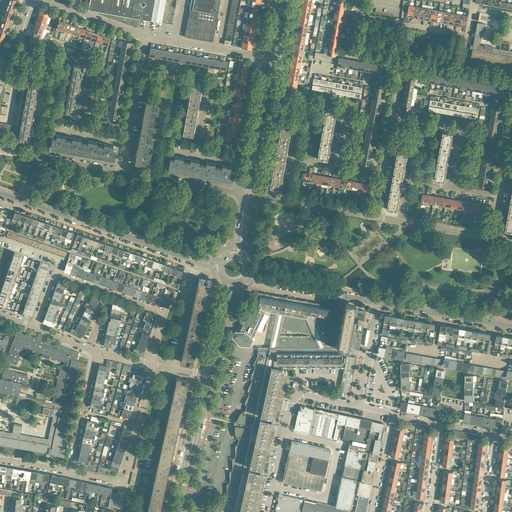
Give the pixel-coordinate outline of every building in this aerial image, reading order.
[(89,0),(88,9),(110,13),(111,0),(89,0)] [(123,0),(111,0),(110,13),(121,15),(123,0)] [(131,17),(133,2),(133,0),(123,0),(121,15),(131,17)] [(157,22),(161,23),(165,0),(155,0),(151,21),(152,21),(156,22),(157,22)] [(190,0),(189,9),(199,11),(197,19),(188,17),(185,37),(213,42),(220,0),(190,0)] [(144,4),(133,2),(131,17),(141,19),(144,4)] [(3,8),(5,9),(13,12),(15,6),(5,3),(6,3),(5,6),(4,5),(3,8)] [(151,21),(153,6),(144,4),(141,19),(151,21)] [(2,12),(2,14),(11,17),(13,12),(5,9),(3,8),(2,12)] [(39,12),(39,14),(48,17),(50,11),(41,8),(40,8),(39,11),(39,12)] [(511,16),(476,9),(471,32),(487,35),(489,27),(496,28),(498,29),(499,29),(500,29),(500,30),(501,31),(502,31),(502,32),(503,33),(503,34),(503,35),(504,44),(504,45),(504,46),(504,47),(505,47),(505,48),(506,48),(506,49),(507,49),(509,49),(510,49),(511,49),(511,48),(511,16)] [(245,11),(244,17),(247,18),(256,19),(256,17),(257,18),(258,14),(248,12),(245,11)] [(9,23),(11,17),(2,14),(1,14),(0,16),(0,20),(1,21),(9,23)] [(46,23),(48,17),(39,14),(38,16),(37,16),(36,19),(46,23)] [(35,23),(35,25),(44,28),(46,23),(36,19),(35,23)] [(0,26),(7,29),(9,23),(1,21),(0,20),(0,26)] [(56,29),(62,31),(65,22),(63,22),(59,20),(56,29)] [(67,21),(64,20),(63,22),(65,22),(62,31),(65,32),(66,31),(68,32),(70,24),(66,23),(67,21)] [(79,36),(82,28),(78,27),(78,25),(75,23),(74,26),(76,26),(73,35),(77,36),(77,35),(79,36)] [(76,26),(74,26),(70,24),(68,32),(70,33),(69,33),(73,35),(76,26)] [(44,28),(35,25),(34,27),(33,27),(32,31),(42,34),(44,28)] [(90,40),(93,32),(89,31),(90,29),(86,27),(86,29),(87,30),(84,39),(88,40),(88,39),(90,40)] [(87,30),(86,29),(82,28),(79,36),(81,36),(81,37),(84,39),(87,30)] [(40,40),(42,34),(32,31),(31,34),(32,35),(31,37),(40,40)] [(102,44),(104,36),(100,34),(101,32),(98,31),(97,33),(99,34),(96,42),(99,44),(100,43),(102,44)] [(99,34),(97,33),(93,32),(90,40),(92,40),(92,41),(96,42),(99,34)] [(107,46),(112,33),(110,33),(108,37),(104,36),(102,44),(104,44),(103,45),(107,46)] [(29,42),(38,45),(40,40),(31,37),(30,39),(29,38),(29,39),(28,42),(29,42)] [(119,41),(118,46),(122,47),(130,49),(131,45),(130,45),(131,43),(123,41),(119,41)] [(161,59),(163,45),(161,45),(161,50),(156,49),(155,57),(157,57),(157,58),(161,59)] [(168,51),(167,59),(169,60),(172,61),(175,48),(173,47),(173,50),(168,49),(168,51)] [(184,63),(187,50),(185,49),(184,54),(180,53),(179,61),(181,62),(180,62),(184,63)] [(196,65),(199,52),(197,52),(196,56),(192,55),(190,64),(192,64),(192,65),(196,65)] [(204,58),(202,66),(204,66),(204,67),(208,68),(211,54),(209,54),(208,56),(204,56),(204,58)] [(216,60),(214,68),(216,68),(216,69),(220,70),(222,56),(221,56),(220,61),(216,60)] [(82,73),(83,66),(73,64),(73,65),(74,65),(71,81),(80,82),(82,76),(82,73),(83,73),(82,73)] [(27,94),(37,96),(40,80),(29,78),(30,78),(27,94)] [(312,89),(319,90),(320,80),(313,79),(312,89)] [(319,90),(326,91),(327,81),(320,80),(319,90)] [(79,89),(80,82),(71,81),(68,97),(77,98),(79,92),(80,92),(79,91),(79,89),(80,89),(79,89)] [(326,91),(333,93),(334,83),(327,81),(326,91)] [(333,93),(340,94),(341,84),(334,83),(333,93)] [(340,94),(346,95),(348,85),(341,84),(340,94)] [(346,95),(353,96),(355,86),(348,85),(346,95)] [(200,94),(201,88),(191,86),(192,86),(189,102),(198,104),(199,97),(200,97),(199,97),(200,95),(201,95),(200,94)] [(360,98),(362,88),(355,86),(353,96),(360,98)] [(405,86),(404,90),(405,90),(405,92),(413,93),(417,94),(418,88),(414,87),(405,86)] [(404,94),(403,98),(415,100),(417,94),(413,93),(405,92),(405,94),(404,94)] [(34,112),(37,96),(27,94),(24,110),(34,112)] [(77,98),(68,97),(65,112),(64,112),(75,114),(76,107),(77,108),(77,107),(76,107),(76,105),(77,105),(76,105),(77,98)] [(229,97),(228,103),(231,104),(242,106),(242,102),(242,100),(233,98),(229,97)] [(403,98),(402,102),(403,102),(403,104),(411,105),(414,106),(415,100),(403,98)] [(157,118),(160,102),(157,101),(148,100),(147,100),(146,100),(143,115),(157,118)] [(430,100),(429,110),(435,111),(437,101),(430,100)] [(435,111),(442,112),(444,102),(437,101),(435,111)] [(197,110),(198,104),(189,102),(186,118),(195,120),(197,113),(197,110),(198,111),(198,110),(197,110)] [(442,112),(449,114),(451,104),(444,102),(442,112)] [(449,114),(456,115),(458,105),(451,104),(449,114)] [(456,115),(463,116),(465,106),(458,105),(456,115)] [(463,116),(470,118),(472,108),(469,107),(465,106),(463,116)] [(470,118),(477,119),(479,109),(472,108),(470,118)] [(34,112),(24,110),(21,126),(32,128),(34,112)] [(335,119),(334,119),(335,112),(325,110),(326,111),(323,126),(332,128),(334,122),(334,121),(334,119),(335,119)] [(118,114),(110,112),(109,118),(108,118),(107,122),(117,123),(117,121),(117,120),(118,116),(117,116),(118,114)] [(155,130),(157,118),(143,115),(140,131),(151,133),(152,130),(155,130)] [(195,120),(186,118),(183,134),(182,134),(193,136),(194,129),(195,129),(194,129),(194,126),(195,126),(194,126),(195,120)] [(279,140),(289,142),(292,126),(281,124),(282,124),(279,140)] [(29,144),(32,128),(21,126),(18,142),(17,142),(29,144)] [(331,135),(332,128),(323,126),(320,142),(329,144),(331,138),(331,137),(331,135),(332,135),(331,135)] [(151,150),(154,137),(151,137),(151,133),(140,131),(137,147),(151,150)] [(434,179),(434,180),(444,182),(453,134),(443,132),(444,132),(435,180),(434,179)] [(52,140),(51,147),(51,148),(66,151),(69,137),(53,134),(53,135),(52,137),(52,140)] [(82,154),(82,153),(84,143),(81,143),(81,139),(69,137),(66,151),(82,154)] [(276,156),(286,158),(289,142),(279,140),(276,156)] [(88,144),(84,143),(82,153),(82,154),(98,157),(101,143),(88,141),(88,144)] [(328,150),(329,144),(320,142),(317,158),(316,158),(327,160),(328,153),(329,153),(328,153),(328,151),(329,151),(328,150)] [(114,160),(114,158),(114,159),(117,146),(101,143),(98,157),(114,160)] [(397,161),(407,163),(410,147),(398,145),(398,146),(400,146),(397,161)] [(146,165),(148,166),(151,150),(137,147),(134,163),(136,163),(136,164),(146,165)] [(187,159),(171,156),(168,168),(169,168),(168,170),(184,173),(187,159)] [(273,172),(284,174),(286,158),(276,156),(273,172)] [(358,158),(357,164),(369,166),(369,165),(369,166),(370,162),(369,162),(370,160),(362,158),(358,158)] [(187,159),(184,173),(200,176),(200,174),(202,165),(199,164),(199,161),(187,159)] [(404,179),(407,163),(397,161),(394,177),(404,179)] [(202,165),(200,174),(200,176),(216,179),(219,164),(206,162),(205,165),(202,165)] [(235,167),(219,164),(216,179),(232,181),(232,180),(235,167)] [(305,172),(303,184),(309,185),(309,182),(311,173),(311,171),(309,171),(309,173),(305,172)] [(269,188),(281,190),(284,174),(273,172),(270,188),(269,187),(269,188)] [(475,175),(475,176),(478,177),(477,179),(480,180),(488,181),(488,179),(489,179),(490,175),(481,174),(475,173),(475,175)] [(391,193),(401,195),(404,179),(394,177),(391,193)] [(344,192),(346,180),(340,179),(339,187),(338,191),(344,192)] [(352,181),(346,180),(344,192),(350,193),(351,189),(352,181)] [(399,211),(401,195),(391,193),(388,209),(387,209),(399,211)] [(12,219),(18,221),(21,214),(15,211),(12,219)] [(18,221),(24,224),(27,216),(21,214),(18,221)] [(24,224),(30,226),(33,218),(27,216),(24,224)] [(30,226),(36,228),(38,220),(33,218),(30,226)] [(36,228),(42,230),(44,222),(38,220),(36,228)] [(42,230),(48,232),(50,224),(44,222),(42,230)] [(48,232),(54,234),(56,226),(50,224),(48,232)] [(52,238),(58,240),(62,228),(56,226),(54,234),(52,238)] [(62,228),(58,240),(64,242),(65,238),(68,230),(62,228)] [(74,232),(68,230),(65,238),(71,240),(74,232)] [(74,241),(80,243),(83,235),(77,233),(74,241)] [(83,235),(80,243),(79,247),(82,248),(83,244),(86,245),(88,237),(83,235)] [(86,245),(92,247),(95,239),(88,237),(86,245)] [(92,247),(98,249),(101,241),(95,239),(92,247)] [(98,249),(104,251),(106,243),(101,241),(98,249)] [(109,256),(109,253),(112,245),(106,243),(104,251),(103,254),(109,256)] [(118,247),(112,245),(109,253),(115,255),(118,247)] [(120,261),(121,257),(124,249),(118,247),(115,255),(114,259),(120,261)] [(124,249),(121,257),(120,261),(126,262),(127,259),(130,251),(124,249)] [(127,259),(133,261),(136,253),(130,251),(127,259)] [(12,257),(22,261),(24,255),(24,256),(24,255),(14,252),(13,257),(12,257)] [(64,271),(70,273),(74,262),(74,260),(75,258),(76,255),(70,253),(68,258),(72,259),(71,263),(67,262),(65,266),(65,267),(65,268),(64,271)] [(136,262),(139,263),(141,255),(136,253),(133,261),(132,266),(134,267),(136,262)] [(142,264),(145,266),(147,258),(141,255),(139,263),(137,268),(140,269),(142,264)] [(22,261),(12,257),(12,258),(13,258),(11,263),(20,266),(22,261)] [(145,266),(144,268),(150,271),(151,268),(153,260),(147,258),(145,266)] [(81,277),(87,279),(90,272),(91,270),(87,268),(90,260),(88,259),(86,263),(85,266),(81,277)] [(151,268),(157,270),(159,262),(153,260),(151,268)] [(38,266),(48,270),(50,265),(50,264),(40,261),(41,261),(39,266),(38,266)] [(70,273),(76,275),(78,268),(79,265),(75,264),(76,262),(74,262),(70,273)] [(79,265),(78,268),(76,275),(81,277),(85,266),(86,263),(84,262),(83,265),(83,267),(79,265)] [(93,281),(97,270),(98,267),(99,263),(97,262),(95,269),(93,273),(94,273),(94,274),(90,272),(87,279),(93,281)] [(157,270),(162,272),(165,264),(159,262),(157,270)] [(9,268),(18,271),(21,272),(23,267),(20,266),(11,263),(10,263),(11,263),(9,268)] [(162,272),(168,274),(171,266),(165,264),(162,272)] [(48,270),(38,266),(38,267),(39,267),(37,272),(46,275),(48,270)] [(168,274),(174,276),(177,268),(171,266),(168,274)] [(18,272),(18,271),(9,268),(7,273),(17,277),(16,276),(18,271),(18,272)] [(183,270),(177,268),(174,276),(173,279),(176,280),(177,277),(181,278),(183,270)] [(93,281),(99,283),(101,276),(102,274),(98,273),(99,270),(97,270),(93,281)] [(110,287),(116,289),(121,274),(122,271),(121,271),(118,279),(114,277),(113,280),(110,287)] [(35,277),(44,280),(46,275),(37,272),(35,277)] [(5,279),(15,282),(14,282),(16,277),(17,277),(7,273),(7,274),(5,279)] [(99,283),(104,285),(108,274),(106,273),(105,277),(106,277),(105,278),(101,276),(99,283)] [(104,285),(110,287),(113,280),(108,279),(109,278),(110,274),(108,274),(104,285)] [(116,289),(122,291),(124,284),(121,283),(125,275),(121,274),(116,289)] [(44,281),(44,280),(35,277),(33,282),(43,286),(42,286),(44,281)] [(143,286),(144,284),(145,279),(143,278),(141,285),(140,287),(137,286),(136,288),(133,295),(139,297),(143,286)] [(199,278),(193,304),(180,361),(193,364),(193,361),(210,284),(211,281),(199,278)] [(3,284),(13,287),(15,288),(17,283),(15,282),(5,279),(3,284)] [(122,291),(128,293),(132,282),(130,281),(129,283),(125,282),(124,284),(122,291)] [(31,288),(41,291),(42,286),(43,286),(33,282),(33,283),(31,288)] [(128,293),(133,295),(136,288),(137,286),(133,284),(134,283),(132,282),(128,293)] [(1,289),(11,293),(11,292),(12,287),(13,288),(13,287),(3,284),(2,289),(1,289)] [(145,299),(147,292),(149,288),(143,286),(139,297),(145,299)] [(41,291),(31,288),(29,293),(39,296),(40,291),(41,291)] [(11,293),(1,289),(1,290),(0,293),(0,294),(9,298),(11,293)] [(145,299),(151,301),(155,290),(153,289),(152,293),(152,294),(147,292),(145,299)] [(151,301),(157,303),(159,297),(157,296),(158,291),(157,291),(155,290),(151,301)] [(258,304),(271,307),(273,294),(271,294),(270,295),(267,294),(267,293),(264,293),(264,294),(260,293),(261,292),(258,291),(256,303),(258,303),(258,304)] [(27,298),(37,302),(39,297),(39,296),(29,293),(28,298),(27,298)] [(157,303),(162,305),(166,294),(164,293),(163,297),(164,297),(163,298),(159,297),(157,303)] [(0,300),(7,303),(9,298),(0,294),(0,300)] [(90,294),(88,298),(98,303),(100,299),(90,294)] [(166,294),(162,305),(169,307),(172,298),(168,297),(168,295),(166,294)] [(273,294),(271,307),(277,308),(278,304),(280,295),(273,294)] [(277,308),(284,309),(286,297),(280,295),(277,308)] [(284,309),(290,310),(291,304),(293,298),(286,297),(284,309)] [(37,302),(27,298),(27,299),(28,299),(26,304),(25,304),(35,307),(37,302)] [(86,302),(96,307),(98,303),(88,298),(86,302)] [(293,298),(291,304),(290,310),(297,311),(299,300),(299,299),(293,298)] [(305,304),(305,301),(305,300),(303,300),(302,300),(299,300),(297,311),(303,313),(305,304)] [(305,301),(305,304),(303,313),(309,314),(312,302),(312,301),(309,301),(309,302),(305,301)] [(86,302),(85,304),(84,305),(85,306),(94,310),(96,307),(86,302)] [(309,314),(313,322),(315,323),(316,315),(318,302),(315,302),(315,303),(312,302),(309,314)] [(322,316),(324,304),(325,304),(318,302),(316,315),(315,323),(313,322),(317,331),(320,330),(320,326),(322,316)] [(344,304),(344,307),(338,306),(331,305),(329,317),(322,316),(320,326),(324,334),(326,338),(323,344),(328,345),(332,346),(336,348),(342,348),(342,347),(342,346),(358,350),(365,311),(354,309),(355,306),(355,304),(345,302),(344,304)] [(24,309),(33,312),(35,307),(25,304),(26,304),(24,309)] [(329,317),(331,305),(328,304),(328,305),(324,304),(322,316),(329,317)] [(235,331),(232,337),(240,345),(243,345),(243,344),(245,344),(246,345),(246,346),(247,346),(249,347),(252,339),(255,332),(253,329),(261,312),(259,311),(261,309),(253,305),(252,308),(250,307),(248,306),(242,317),(244,317),(243,318),(241,318),(240,318),(239,321),(241,323),(240,323),(236,331),(235,331)] [(85,306),(83,310),(85,310),(92,314),(94,310),(85,306)] [(33,313),(33,312),(24,309),(22,314),(22,315),(31,318),(32,318),(31,318),(33,313)] [(47,310),(46,314),(56,318),(58,314),(47,310)] [(80,313),(78,317),(88,322),(90,318),(83,314),(80,313)] [(283,314),(280,328),(287,330),(286,330),(287,330),(290,315),(283,314)] [(287,330),(295,332),(297,316),(290,315),(287,330)] [(384,323),(391,324),(392,316),(385,315),(384,323)] [(301,332),(304,318),(297,316),(295,332),(301,333),(301,332)] [(391,324),(390,329),(396,330),(396,327),(398,317),(392,316),(391,324)] [(76,321),(79,322),(86,326),(88,322),(78,317),(76,321)] [(53,326),(55,322),(54,322),(53,322),(44,318),(43,323),(45,324),(46,324),(47,324),(53,326)] [(313,333),(306,318),(304,318),(301,332),(301,333),(311,335),(313,333)] [(415,330),(415,328),(416,324),(417,320),(411,319),(409,329),(408,331),(414,332),(415,330)] [(428,330),(427,332),(427,334),(434,335),(435,332),(434,331),(435,324),(429,323),(428,330)] [(74,324),(72,328),(82,333),(84,329),(77,326),(74,324)] [(441,325),(439,336),(445,337),(446,336),(447,326),(441,325)] [(320,330),(317,331),(319,336),(323,344),(326,338),(324,334),(320,326),(320,330)] [(447,326),(446,336),(452,337),(454,327),(447,326)] [(454,327),(452,337),(451,339),(458,340),(458,336),(460,328),(454,327)] [(70,332),(73,334),(80,338),(82,333),(72,328),(70,332)] [(19,395),(19,396),(56,404),(61,405),(69,407),(69,406),(70,399),(71,399),(70,399),(72,391),(73,391),(72,391),(74,384),(75,376),(76,376),(75,376),(77,369),(78,369),(77,368),(79,361),(77,360),(79,352),(73,350),(73,351),(69,350),(69,348),(17,329),(11,344),(12,345),(7,360),(18,363),(24,346),(64,361),(63,364),(60,365),(52,402),(19,395)] [(466,329),(464,340),(464,341),(470,342),(471,338),(472,330),(466,329)] [(0,355),(2,356),(9,339),(8,339),(9,336),(5,335),(6,336),(5,338),(0,336),(0,355)] [(501,348),(501,347),(503,336),(496,335),(494,347),(501,348)] [(292,336),(292,348),(303,348),(303,336),(292,336)] [(309,336),(309,348),(311,348),(314,347),(315,346),(318,345),(314,336),(309,336)] [(509,337),(503,336),(501,347),(507,348),(509,337)] [(378,354),(384,355),(386,345),(385,345),(380,344),(378,354)] [(384,355),(391,356),(392,349),(392,346),(386,345),(384,355)] [(392,346),(392,349),(391,356),(397,357),(399,348),(392,346)] [(397,357),(403,359),(404,353),(405,349),(399,348),(397,357)] [(253,365),(265,368),(267,359),(269,352),(258,352),(257,355),(257,357),(256,358),(254,361),(254,363),(253,364),(253,365)] [(283,368),(283,353),(276,353),(276,356),(273,356),(273,368),(283,370),(283,368)] [(343,368),(344,368),(346,358),(343,358),(342,358),(342,353),(335,353),(335,367),(339,367),(339,368),(343,368)] [(346,356),(346,358),(344,368),(339,395),(349,397),(356,358),(346,356)] [(458,358),(457,361),(456,368),(462,369),(464,360),(464,359),(458,358)] [(462,369),(468,370),(470,361),(464,360),(462,369)] [(252,378),(262,381),(264,372),(265,368),(253,365),(255,366),(255,367),(254,370),(252,372),(251,375),(250,378),(252,379),(252,378)] [(289,371),(283,370),(273,368),(271,368),(267,388),(239,511),(257,511),(263,488),(263,486),(264,485),(266,474),(267,474),(268,470),(267,470),(277,423),(278,423),(279,419),(278,419),(284,391),(289,371)] [(27,374),(4,369),(2,378),(0,378),(0,379),(0,391),(18,395),(19,396),(19,395),(22,383),(25,384),(27,374)] [(140,385),(141,381),(132,378),(130,377),(129,381),(131,382),(140,385)] [(162,444),(155,476),(149,503),(148,503),(148,507),(146,511),(159,511),(160,510),(161,506),(166,479),(174,446),(175,443),(174,443),(188,383),(189,380),(176,377),(175,381),(176,381),(163,440),(162,440),(161,444),(162,444)] [(249,391),(260,393),(261,386),(262,381),(252,378),(252,379),(252,380),(251,382),(251,383),(250,386),(248,388),(247,391),(249,392),(249,391)] [(496,386),(499,387),(506,388),(507,382),(497,380),(496,386)] [(127,385),(125,389),(128,390),(130,390),(137,393),(138,389),(129,386),(127,385)] [(246,404),(257,406),(258,399),(260,393),(249,391),(249,392),(249,393),(248,395),(248,397),(246,399),(245,401),(245,404),(244,404),(246,404)] [(419,412),(426,413),(427,404),(424,403),(424,404),(421,403),(419,412)] [(254,419),(257,406),(246,404),(246,407),(245,410),(249,415),(251,419),(254,419)] [(312,420),(314,408),(314,409),(307,407),(304,406),(304,407),(300,406),(299,410),(298,410),(297,417),(294,429),(301,431),(302,430),(309,432),(309,433),(312,420)] [(0,444),(46,453),(51,454),(51,455),(64,457),(66,449),(66,447),(67,446),(67,445),(67,443),(62,442),(61,442),(63,434),(64,427),(65,427),(64,426),(66,419),(67,419),(66,419),(68,412),(68,411),(59,409),(55,408),(54,409),(44,407),(42,414),(53,416),(52,419),(55,420),(54,424),(51,423),(51,427),(53,427),(52,432),(50,431),(48,439),(47,441),(43,441),(43,438),(40,437),(40,440),(35,439),(36,437),(20,434),(22,425),(14,423),(12,433),(2,431),(2,434),(0,433),(0,415),(0,414),(0,444)] [(309,433),(333,438),(338,413),(314,408),(312,420),(309,433)] [(249,415),(245,410),(243,412),(241,414),(240,415),(240,416),(239,417),(238,418),(238,419),(238,420),(237,421),(237,422),(239,422),(251,426),(251,424),(254,422),(254,419),(251,419),(249,415)] [(464,418),(463,420),(470,422),(471,415),(471,411),(465,410),(465,413),(464,418)] [(333,438),(342,440),(347,415),(338,413),(333,438)] [(496,419),(495,426),(501,427),(503,418),(503,415),(497,414),(496,417),(496,419)] [(360,418),(347,415),(342,440),(349,441),(355,443),(357,433),(360,418)] [(98,422),(99,418),(91,416),(90,420),(87,420),(86,424),(94,426),(97,427),(98,422)] [(349,441),(349,445),(366,448),(368,437),(372,421),(360,418),(357,433),(355,443),(349,441)] [(381,440),(384,423),(372,421),(368,437),(381,440)] [(236,434),(237,435),(251,433),(250,431),(250,428),(238,427),(236,426),(236,427),(236,428),(236,430),(236,431),(236,432),(236,433),(236,434)] [(249,442),(251,433),(237,435),(237,437),(238,438),(238,439),(239,440),(249,442)] [(378,454),(381,440),(368,437),(366,448),(349,445),(348,447),(359,450),(378,454)] [(248,448),(249,442),(239,440),(237,446),(235,445),(248,448)] [(328,460),(330,450),(291,441),(289,451),(328,460)] [(246,455),(248,448),(235,445),(235,446),(235,447),(235,448),(235,449),(235,450),(235,452),(246,455)] [(348,447),(347,455),(357,457),(362,458),(363,458),(365,458),(368,459),(376,461),(378,454),(359,450),(348,447)] [(321,491),(328,460),(289,451),(282,482),(321,491)] [(233,458),(232,458),(245,461),(246,455),(235,452),(235,453),(235,454),(235,455),(235,456),(235,458),(233,458)] [(347,455),(344,465),(360,468),(362,458),(357,457),(347,455)] [(243,468),(245,461),(232,458),(232,459),(232,460),(232,461),(232,462),(232,464),(232,465),(243,468)] [(368,459),(366,469),(366,470),(374,471),(376,461),(368,459)] [(230,471),(242,474),(243,468),(232,465),(232,466),(232,467),(232,468),(232,469),(232,471),(230,471)] [(366,470),(366,469),(360,468),(344,465),(342,476),(371,483),(374,471),(366,470)] [(11,479),(11,478),(13,468),(7,467),(4,483),(4,484),(6,485),(7,479),(7,478),(11,479)] [(17,481),(16,485),(19,485),(20,477),(19,477),(19,476),(24,477),(25,470),(19,469),(17,481)] [(29,483),(28,487),(31,488),(32,483),(31,483),(32,481),(35,482),(37,472),(31,471),(29,483)] [(241,481),(242,474),(230,471),(229,472),(229,473),(229,474),(229,475),(229,476),(229,478),(241,481)] [(43,473),(41,487),(41,489),(40,492),(43,492),(44,482),(44,480),(48,481),(49,474),(43,473)] [(50,482),(50,484),(54,485),(52,490),(55,491),(55,490),(56,488),(58,476),(52,475),(50,482)] [(58,476),(56,488),(58,488),(58,484),(58,483),(63,484),(64,478),(58,476)] [(342,476),(339,490),(368,496),(371,483),(342,476)] [(227,484),(239,487),(241,481),(229,478),(230,480),(229,480),(229,481),(229,482),(229,484),(227,484)] [(67,490),(66,495),(70,496),(71,488),(74,489),(76,480),(70,479),(67,490)] [(74,489),(74,491),(80,492),(82,481),(76,480),(74,489)] [(80,492),(79,493),(82,494),(82,492),(86,493),(88,483),(82,481),(80,492)] [(91,496),(94,484),(88,483),(86,493),(89,493),(88,499),(90,499),(91,496)] [(94,491),(98,492),(100,485),(94,484),(91,496),(93,496),(94,492),(94,491)] [(238,494),(239,487),(227,484),(227,485),(227,486),(226,487),(226,489),(227,490),(227,491),(238,494)] [(106,487),(103,498),(102,503),(104,503),(106,499),(106,495),(106,494),(110,495),(111,493),(112,490),(112,488),(106,487)] [(339,490),(335,506),(341,508),(341,507),(362,511),(364,511),(368,496),(339,490)] [(224,497),(236,500),(238,494),(227,491),(227,492),(227,494),(226,497),(224,497)] [(279,494),(277,503),(302,509),(304,501),(304,499),(283,495),(279,494)] [(12,498),(11,504),(21,505),(21,504),(22,504),(23,504),(23,503),(23,502),(23,501),(23,500),(22,500),(22,499),(21,499),(21,496),(12,495),(12,498)] [(235,506),(236,500),(224,497),(224,498),(223,499),(223,500),(222,501),(222,502),(221,503),(235,506)] [(316,504),(304,501),(302,509),(301,511),(362,511),(341,507),(341,508),(335,506),(322,503),(316,502),(316,504)] [(52,511),(53,511),(55,506),(48,504),(45,503),(44,506),(46,506),(45,509),(46,510),(52,511)] [(221,503),(220,504),(226,511),(229,511),(233,511),(235,506),(221,503)] [(277,503),(275,511),(301,511),(302,509),(277,503)]
